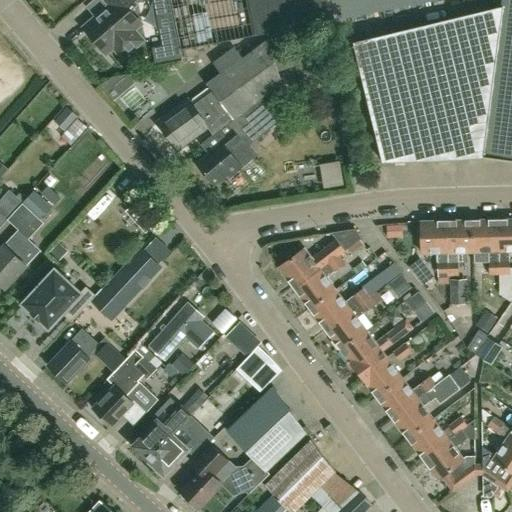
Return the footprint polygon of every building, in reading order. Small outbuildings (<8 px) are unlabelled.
[(130,10),(137,4),(132,0),(102,0),(109,7),(98,17),(85,28),(106,52),(114,45),(120,51),(127,52),(137,43),(138,36),(132,29),(140,22),(130,10)] [(180,50),(435,0),(170,0),(171,2),(180,50)] [(511,0),(504,0),(504,6),(491,9),(472,158),(484,157),(511,160),(511,0)] [(382,162),(472,158),(491,9),(353,42),(382,162)] [(279,84),(268,43),(242,61),(233,49),(213,63),(221,76),(207,86),(211,93),(193,105),(189,99),(158,121),(177,149),(208,128),(212,134),(241,113),(279,84)] [(230,175),(241,167),(236,158),(248,149),(247,147),(260,137),(241,113),(212,134),(202,142),(210,153),(198,163),(214,183),(227,173),(230,175)] [(0,179),(8,170),(0,162),(0,179)] [(0,227),(23,202),(9,190),(0,200),(0,227)] [(39,220),(52,206),(34,190),(22,203),(39,220)] [(157,225),(147,215),(136,225),(146,235),(157,225)] [(500,274),(510,274),(510,250),(511,250),(511,218),(498,219),(500,274)] [(449,275),(459,275),(458,252),(474,251),(473,248),(473,219),(448,220),(449,275)] [(500,274),(498,219),(473,219),(473,248),(474,251),(489,251),(489,275),(500,274)] [(449,275),(448,220),(421,221),(422,252),(438,252),(439,284),(449,284),(449,275)] [(397,237),(388,224),(378,225),(387,237),(393,237),(397,237)] [(345,251),(362,238),(356,229),(331,233),(336,239),(311,257),(305,248),(280,267),(295,288),(345,250),(345,251)] [(0,282),(6,288),(27,265),(16,256),(30,241),(18,230),(0,249),(0,282)] [(59,259),(67,251),(60,244),(52,253),(59,259)] [(122,308),(161,267),(141,249),(103,290),(122,308)] [(311,309),(336,290),(327,277),(346,263),(340,256),(346,251),(345,251),(345,250),(295,288),(311,309)] [(80,293),(55,269),(22,304),(32,313),(32,314),(39,320),(49,329),(63,314),(71,322),(102,289),(95,295),(86,287),(80,293)] [(401,272),(389,282),(399,295),(411,286),(401,272)] [(510,302),(511,299),(511,273),(498,294),(510,302)] [(459,279),(451,279),(451,304),(459,304),(459,279)] [(326,329),(369,296),(363,289),(352,297),(345,302),(336,290),(311,309),(326,329)] [(376,291),(369,296),(375,304),(382,299),(376,291)] [(424,319),(434,311),(420,292),(410,300),(424,319)] [(341,349),(367,330),(357,318),(375,304),(369,296),(326,329),(341,349)] [(199,348),(213,331),(201,320),(204,317),(188,303),(150,346),(166,360),(186,336),(199,348)] [(494,317),(483,310),(474,324),(485,331),(494,317)] [(240,321),(226,336),(237,346),(250,332),(240,321)] [(389,345),(400,337),(413,328),(407,321),(376,343),(367,330),(341,349),(362,376),(387,357),(382,350),(389,345)] [(99,344),(83,329),(49,365),(68,383),(91,359),(89,356),(93,352),(114,371),(124,359),(109,345),(110,343),(105,339),(99,344)] [(487,337),(478,331),(467,348),(476,354),(491,365),(503,347),(487,337)] [(151,363),(157,357),(143,344),(137,350),(151,363)] [(400,360),(411,352),(405,344),(394,353),(400,360)] [(158,370),(151,363),(137,350),(121,365),(109,378),(116,386),(94,409),(113,427),(124,415),(135,426),(146,414),(135,403),(127,396),(140,383),(137,379),(142,374),(148,380),(158,370)] [(178,371),(184,376),(194,365),(182,355),(173,366),(178,371)] [(378,397),(403,378),(387,357),(362,376),(378,397)] [(459,368),(450,375),(460,388),(470,381),(459,368)] [(439,369),(430,376),(437,384),(445,377),(439,369)] [(403,378),(378,397),(393,418),(437,385),(450,375),(449,374),(445,377),(437,384),(430,376),(418,385),(419,386),(412,391),(403,378)] [(437,385),(393,418),(408,438),(433,419),(423,405),(430,400),(430,401),(436,397),(440,403),(460,388),(450,375),(437,385)] [(249,494),(271,473),(267,470),(307,432),(274,387),(227,431),(253,458),(233,477),(249,494)] [(149,461),(192,415),(197,409),(188,400),(165,427),(159,420),(134,446),(149,461)] [(494,417),(484,410),(483,412),(483,422),(507,438),(511,441),(511,428),(494,417)] [(191,416),(150,461),(165,476),(189,450),(195,455),(215,437),(191,416)] [(448,439),(463,428),(467,425),(461,417),(442,431),(433,419),(408,438),(424,458),(448,439)] [(464,459),(455,447),(467,438),(475,435),(475,419),(467,425),(463,428),(448,439),(424,458),(439,479),(452,469),(463,484),(475,474),(475,457),(467,457),(464,459)] [(511,441),(507,438),(495,456),(482,446),(483,474),(508,490),(511,485),(511,441)] [(292,511),(294,511),(336,471),(311,440),(266,486),(292,511)] [(212,441),(195,458),(192,461),(201,470),(182,491),(190,499),(187,501),(195,509),(198,506),(200,509),(223,486),(224,485),(223,484),(213,474),(229,458),(212,441)] [(364,511),(373,504),(370,502),(364,495),(359,490),(336,511),(329,511),(323,506),(317,511),(364,511)] [(282,511),(269,499),(261,507),(266,511),(282,511)] [(112,511),(99,500),(87,511),(112,511)]
